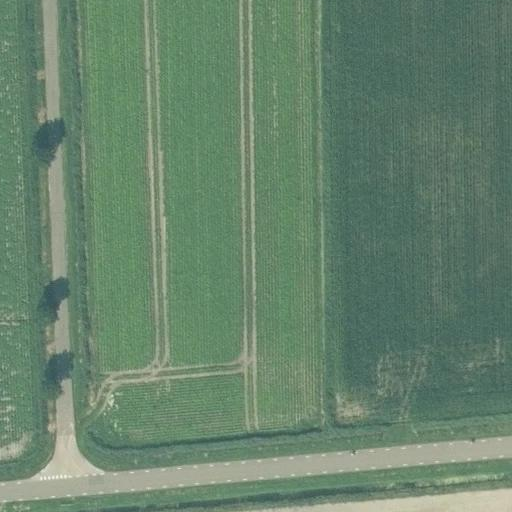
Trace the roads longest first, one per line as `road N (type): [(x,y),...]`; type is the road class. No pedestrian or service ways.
road 1 (unclassified): [(67,487),(48,0)]
road 2 (tertiary): [(67,487),(511,447)]
